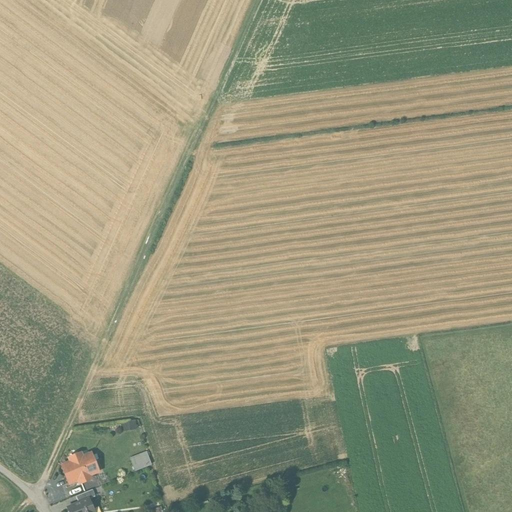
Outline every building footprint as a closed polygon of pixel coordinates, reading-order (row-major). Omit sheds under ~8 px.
[(147,452),(130,458),(135,471),(152,466),(147,452)] [(81,461),(80,457),(71,461),(73,465),(64,468),(70,483),(79,480),(80,484),(89,480),(87,476),(96,473),(90,457),(81,461)] [(96,473),(87,476),(89,480),(80,484),(84,494),(91,491),(102,487),(96,473)] [(84,494),(75,498),(77,504),(88,500),(89,501),(94,498),(91,491),(84,494)] [(77,504),(66,509),(67,511),(93,511),(89,501),(88,500),(77,504)]
